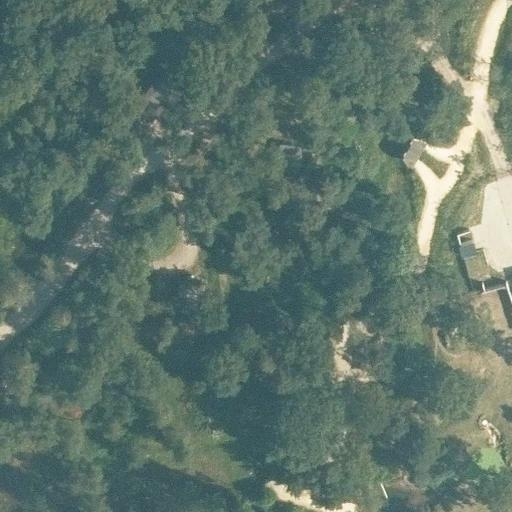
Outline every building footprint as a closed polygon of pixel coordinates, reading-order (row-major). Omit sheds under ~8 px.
[(181,77),(164,64),(145,87),(130,105),(148,119),(181,77)] [(424,136),(425,133),(421,131),(417,129),(411,129),(400,148),(402,153),(406,157),(410,160),(415,151),(419,143),(424,136)] [(299,143),(278,139),(273,167),(295,172),(299,143)] [(212,275),(177,273),(176,296),(212,298),(212,275)] [(325,338),(332,348),(337,336),(342,323),(332,324),(325,338)] [(269,493),(281,478),(273,471),(266,475),(263,481),(262,489),(269,493)]
